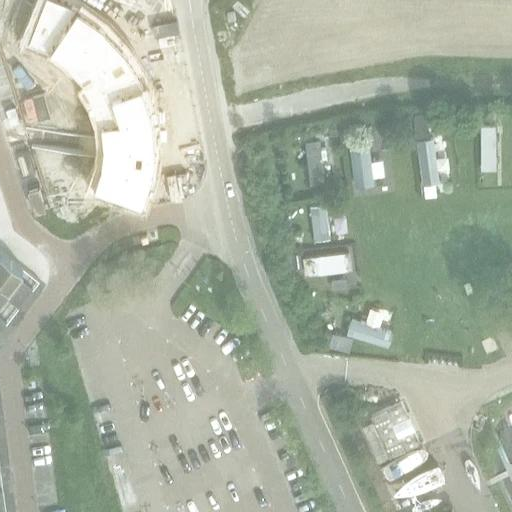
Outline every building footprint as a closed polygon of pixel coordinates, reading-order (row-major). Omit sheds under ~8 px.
[(73,0),(41,0),(27,37),(48,46),(67,58),(82,74),(93,93),(100,114),(102,136),(100,155),(93,177),(142,194),(153,161),(152,160),(154,143),(155,143),(152,110),(153,110),(143,78),(144,77),(127,49),(128,48),(105,23),(106,22),(78,4),(79,2),(73,0)] [(491,112),(479,111),(479,121),(491,121),(491,112)] [(425,114),(412,116),(415,136),(427,135),(425,114)] [(339,123),(328,124),(329,132),(340,131),(339,123)] [(398,127),(382,129),(383,141),(399,140),(398,127)] [(360,154),(376,151),(370,128),(355,131),(360,154)] [(0,278),(25,297),(32,288),(16,276),(23,267),(0,249),(0,278)] [(300,253),(290,254),(291,268),(301,267),(300,253)] [(18,307),(25,297),(0,278),(0,297),(2,295),(18,307)] [(333,331),(330,346),(348,350),(352,336),(333,331)] [(401,402),(370,415),(389,456),(419,443),(412,428),(411,429),(405,416),(407,415),(401,402)]
